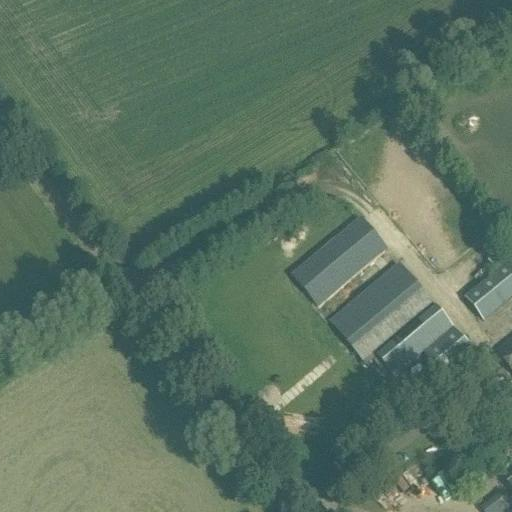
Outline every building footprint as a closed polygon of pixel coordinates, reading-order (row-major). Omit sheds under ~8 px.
[(360,220),(290,277),(318,312),(389,253),(360,220)] [(399,266),(328,325),(366,371),(437,311),(399,266)] [(510,268),(467,303),(480,321),(511,296),(511,270),(511,269),(510,268)] [(453,332),(427,354),(449,380),(460,371),(463,375),(476,365),(473,361),(475,359),(453,332)] [(511,341),(495,355),(511,375),(511,341)]
